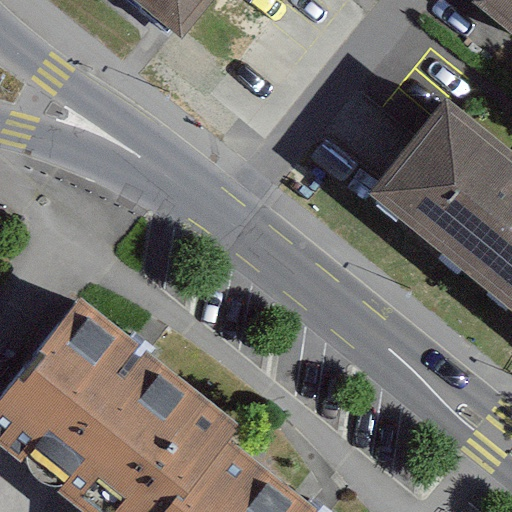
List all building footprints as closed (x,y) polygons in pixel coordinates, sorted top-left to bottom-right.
[(118,0),(165,39),(198,0),(118,0)] [(511,0),(490,0),(511,16),(511,0)] [(511,152),(445,100),(365,199),(511,315),(511,152)] [(246,430),(81,299),(0,401),(0,452),(75,511),(167,511),(176,500),(185,507),(232,448),(246,430)] [(311,511),(232,448),(185,507),(176,500),(167,511),(311,511)]
